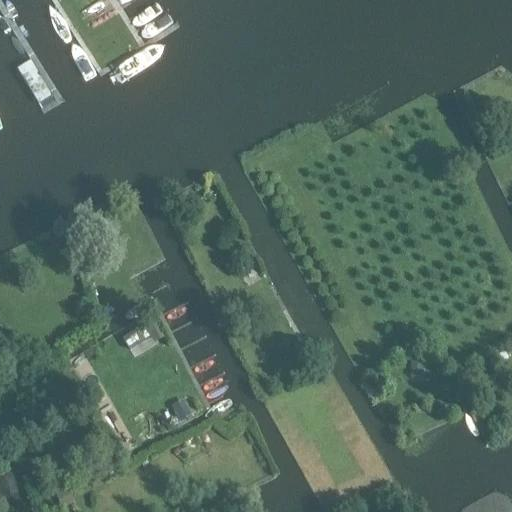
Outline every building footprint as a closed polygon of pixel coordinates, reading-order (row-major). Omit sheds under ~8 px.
[(21,72),(47,113),(61,103),(36,63),(21,72)] [(105,318),(114,313),(111,308),(102,314),(105,318)] [(155,322),(123,340),(129,351),(150,339),(154,345),(165,339),(155,322)] [(494,369),(510,360),(505,352),(489,361),(494,369)] [(424,380),(425,364),(411,364),(410,379),(424,380)] [(390,377),(385,379),(390,392),(395,390),(390,377)] [(193,418),(184,401),(172,408),(180,424),(193,418)]
